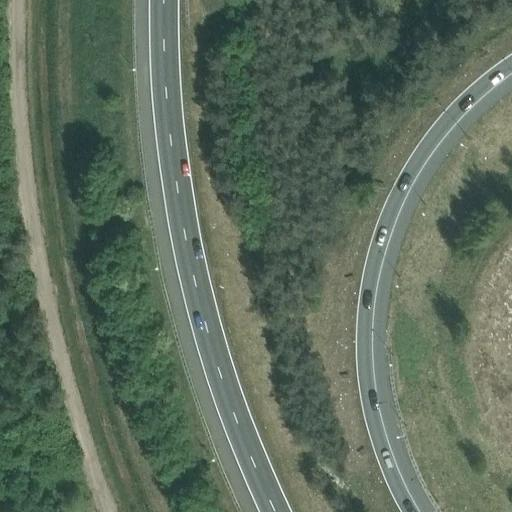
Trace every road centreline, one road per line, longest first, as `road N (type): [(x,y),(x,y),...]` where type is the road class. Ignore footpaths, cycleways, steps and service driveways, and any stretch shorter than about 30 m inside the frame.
road 1 (motorway): [(160,0),(166,141),(190,263),(209,342),(276,511)]
road 2 (track): [(16,0),(13,71),(50,321),(108,511)]
road 3 (motorway): [(411,511),(375,431),(362,333),(370,270),(387,212),(415,162),(447,120),(511,67)]
